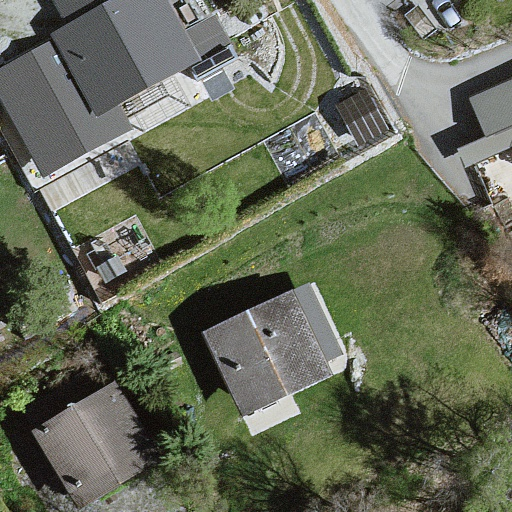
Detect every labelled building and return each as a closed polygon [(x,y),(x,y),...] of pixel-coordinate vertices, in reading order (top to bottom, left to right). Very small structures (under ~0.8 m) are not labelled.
[(167,0),(138,0),(58,40),(101,123),(200,66),(167,0)] [(191,11),(204,55),(235,46),(222,2),(191,11)] [(511,87),(475,103),(511,157),(511,87)] [(295,300),(209,337),(252,426),(332,399),(295,300)] [(125,390),(38,441),(78,511),(102,511),(173,470),(125,390)]
